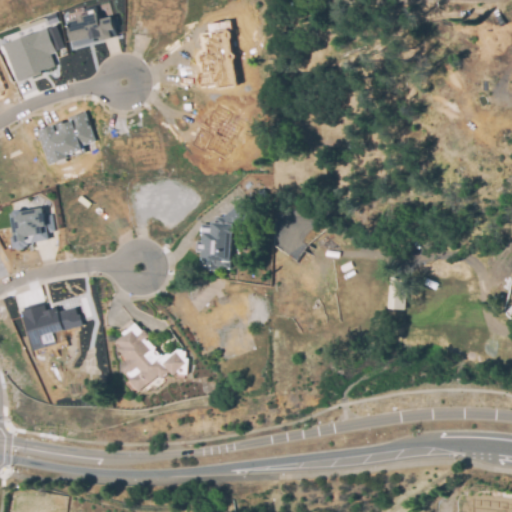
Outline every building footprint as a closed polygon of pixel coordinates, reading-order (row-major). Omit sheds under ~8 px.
[(99,14),(101,20),(112,17),(115,30),(110,31),(112,39),(105,40),(105,38),(93,40),(92,37),(72,42),(67,21),(78,19),(78,17),(88,15),(88,17),(99,14)] [(231,83),(225,30),(230,30),(229,21),(208,23),(209,32),(200,33),(202,52),(196,52),(200,86),(231,83)] [(40,71),(18,79),(18,77),(11,57),(6,43),(6,41),(42,29),(48,27),(56,50),(50,52),(54,65),(40,70),(40,71)] [(86,117),(93,139),(82,143),(84,150),(78,152),(64,157),(65,160),(57,162),(56,159),(51,161),(40,128),(61,121),(62,124),(68,122),(69,125),(75,123),(74,121),(86,117)] [(43,205),(47,223),(45,224),(48,238),(29,241),(29,243),(27,244),(25,247),(21,248),(20,248),(17,246),(15,246),(14,244),(12,235),(18,234),(13,211),(15,211),(17,208),(20,207),(23,209),(41,206),(43,205)] [(234,207),(244,219),(231,230),(228,269),(214,268),(214,271),(201,270),(201,267),(198,267),(199,258),(199,252),(195,252),(196,242),(200,243),(201,235),(199,234),(200,225),(213,226),(214,217),(221,218),(234,207)] [(406,310),(389,309),(390,287),(407,287),(406,310)] [(42,302),(44,309),(52,306),(53,311),(57,310),(71,306),(73,314),(75,313),(78,323),(76,324),(62,328),(51,331),(54,341),(35,347),(32,336),(29,328),(27,319),(25,314),(23,308),(42,302)] [(144,390),(133,379),(135,377),(132,373),(130,372),(128,371),(127,370),(126,368),(126,365),(126,364),(127,362),(131,358),(122,349),(126,346),(120,340),(128,335),(126,333),(139,323),(145,331),(147,329),(153,335),(150,338),(158,347),(161,345),(166,354),(168,352),(175,353),(180,348),(185,349),(185,351),(189,351),(189,357),(191,357),(189,374),(182,373),(181,371),(177,376),(173,372),(165,379),(161,374),(144,390)]
